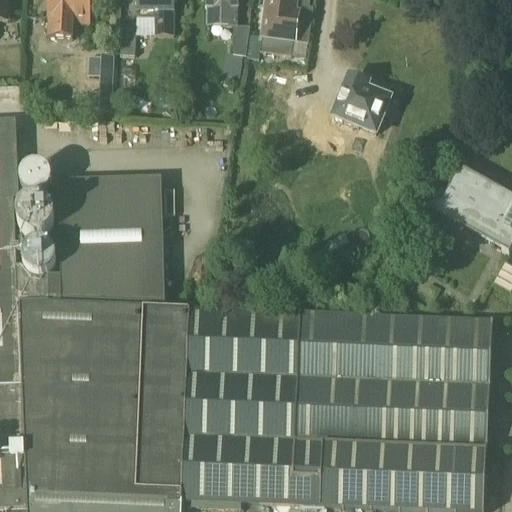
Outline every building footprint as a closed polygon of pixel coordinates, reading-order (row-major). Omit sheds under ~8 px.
[(0,0),(0,27),(9,27),(8,7),(5,7),(4,0),(0,0)] [(90,31),(91,0),(49,0),(48,25),(49,25),(48,43),(73,44),(74,30),(90,31)] [(136,0),(136,17),(136,22),(155,22),(155,40),(174,40),(175,0),(136,0)] [(250,31),(237,31),(237,16),(238,16),(238,0),(206,0),(207,15),(208,15),(208,33),(233,33),(233,59),(227,58),(223,81),(241,83),(244,60),(246,61),(250,31)] [(308,49),(313,13),(309,13),(311,1),(301,0),(267,0),(259,58),(291,62),(293,47),(308,49)] [(120,60),(134,60),(135,60),(137,29),(122,28),(120,60)] [(112,117),(115,60),(101,60),(101,62),(88,61),(88,81),(100,81),(100,98),(87,97),(86,113),(99,114),(99,116),(112,117)] [(342,126),(376,140),(386,115),(391,117),(395,107),(390,105),(390,104),(367,94),(368,91),(346,82),(330,122),(311,114),(301,137),(333,150),(342,126)] [(18,207),(18,205),(15,128),(0,128),(0,511),(26,511),(21,391),(21,310),(21,308),(52,306),(50,273),(16,275),(13,207),(18,207)] [(511,207),(510,207),(511,203),(459,173),(449,191),(444,188),(429,214),(508,258),(511,250),(511,207)] [(65,305),(168,309),(165,183),(61,186),(64,273),(65,305)] [(511,293),(511,291),(511,268),(506,265),(495,285),(511,293)] [(50,273),(52,306),(65,305),(64,273),(50,273)] [(181,511),(181,507),(304,511),(483,511),(486,456),(322,452),(322,449),(294,448),(300,318),(50,308),(23,310),(28,511),(181,511)] [(322,452),(486,456),(486,455),(488,455),(493,325),(490,325),(300,318),(294,448),(322,449),(322,452)]
